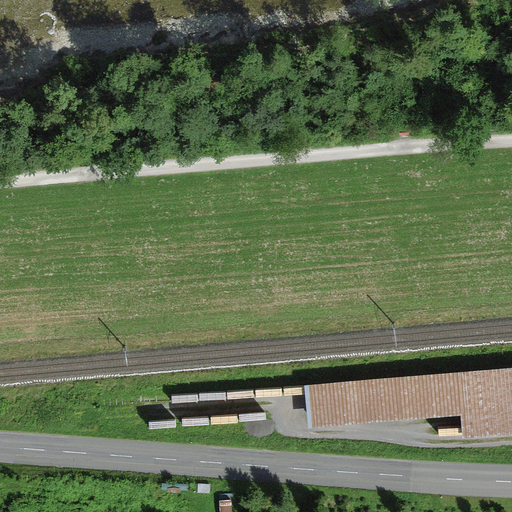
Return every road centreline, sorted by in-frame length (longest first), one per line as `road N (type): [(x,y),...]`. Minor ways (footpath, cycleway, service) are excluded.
road 1 (track): [(0,184),(511,141)]
road 2 (primary): [(0,449),(511,485)]
